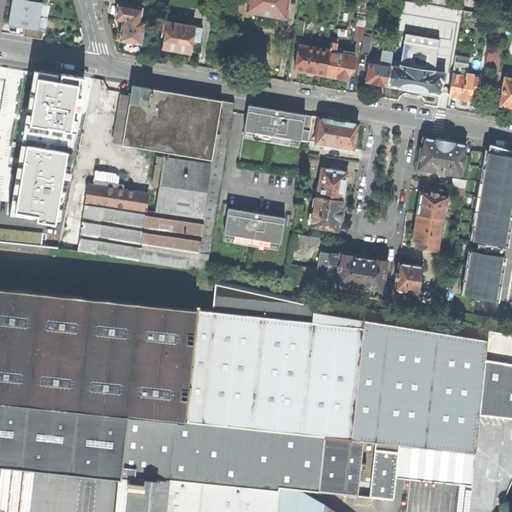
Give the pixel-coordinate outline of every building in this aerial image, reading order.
[(23,27),(36,29),(41,3),(27,1),(23,0),(11,0),(7,24),(23,27)] [(248,0),(247,10),(257,12),(275,15),(285,17),(287,0),(248,0)] [(123,19),(119,40),(130,42),(141,44),(145,21),(140,20),(142,8),(118,4),(115,18),(123,19)] [(406,34),(405,42),(438,47),(438,48),(449,50),(454,17),(407,9),(403,34),(406,34)] [(275,15),(257,12),(255,22),(264,23),(273,25),(275,15)] [(298,20),(295,33),(303,35),(304,30),(305,22),(298,20)] [(165,33),(163,47),(176,50),(189,52),(191,40),(199,41),(202,28),(163,22),(161,33),(165,33)] [(354,39),(363,40),(363,35),(365,27),(356,25),(354,39)] [(36,29),(23,27),(22,35),(40,39),(42,30),(36,29)] [(371,37),(363,35),(363,40),(361,53),(368,54),(371,37)] [(329,50),(329,51),(335,52),(337,38),(331,37),(329,50)] [(401,65),(390,63),(387,86),(408,89),(419,91),(440,95),(443,82),(444,82),(445,73),(434,71),(438,48),(438,47),(405,42),(401,65)] [(298,46),(294,70),(305,71),(307,75),(309,75),(312,75),(315,73),(325,75),(329,51),(329,50),(304,45),(304,47),(298,46)] [(378,84),(387,86),(390,63),(392,51),(383,50),(382,55),(380,65),(372,64),(369,63),(367,78),(366,78),(364,81),(366,83),(369,84),(370,82),(378,84)] [(336,77),(347,79),(349,68),(353,69),(355,56),(335,52),(329,51),(325,75),(336,77)] [(372,61),(372,64),(380,65),(382,55),(377,54),(376,61),(372,61)] [(487,55),(485,69),(498,72),(501,57),(487,55)] [(83,79),(30,70),(5,218),(58,227),(83,79)] [(452,73),(448,96),(459,98),(470,100),(472,89),(477,90),(480,78),(472,77),(467,76),(452,73)] [(511,73),(506,73),(500,105),(511,106),(511,73)] [(89,99),(102,101),(105,79),(92,77),(89,99)] [(129,96),(121,145),(211,160),(210,165),(196,253),(169,249),(167,256),(175,257),(174,267),(205,272),(234,103),(220,101),(131,84),(129,96)] [(129,96),(119,94),(111,143),(121,145),(129,96)] [(298,141),(307,143),(308,140),(312,116),(248,105),(243,132),(244,132),(298,141)] [(310,141),(314,142),(319,117),(312,116),(308,140),(310,141)] [(354,148),(358,123),(339,120),(319,117),(314,142),(354,148)] [(297,149),(298,141),(244,132),(243,139),(297,149)] [(418,159),(417,168),(435,171),(437,161),(444,162),(443,172),(461,175),(462,166),(463,166),(465,154),(464,154),(465,144),(443,140),(422,137),(420,147),(419,147),(417,159),(418,159)] [(464,294),(492,299),(498,300),(505,257),(499,255),(497,255),(497,252),(499,252),(500,252),(501,251),(503,250),(504,249),(504,247),(498,246),(499,244),(501,244),(508,245),(511,218),(511,149),(508,149),(508,150),(489,147),(488,153),(485,152),(461,294),(464,294)] [(307,155),(305,161),(318,164),(319,157),(307,155)] [(145,212),(140,245),(169,249),(196,253),(210,165),(163,158),(154,213),(145,212)] [(320,173),(316,196),(343,201),(344,190),(347,173),(322,168),(321,173),(320,173)] [(94,172),(93,180),(106,181),(107,174),(94,172)] [(453,178),(452,186),(465,188),(466,180),(453,178)] [(87,185),(77,252),(137,261),(140,245),(145,212),(148,194),(115,189),(87,185)] [(452,186),(451,193),(464,195),(465,188),(452,186)] [(438,192),(431,191),(431,193),(420,191),(418,204),(417,215),(442,219),(444,219),(448,196),(438,194),(438,192)] [(312,221),(311,226),(321,227),(321,229),(328,230),(328,229),(338,230),(339,221),(341,220),(342,215),(343,212),(341,210),(343,201),(316,196),(313,213),(312,221)] [(227,208),(222,233),(224,234),(278,243),(280,243),(284,218),(227,208)] [(442,219),(417,215),(415,227),(412,240),(417,241),(416,247),(437,251),(442,219)] [(277,250),(278,243),(224,234),(222,241),(277,250)] [(292,241),(307,243),(318,245),(319,238),(293,234),(292,241)] [(307,243),(292,241),(291,248),(306,251),(307,243)] [(174,267),(175,257),(167,256),(169,249),(140,245),(137,261),(174,267)] [(338,265),(340,255),(319,251),(318,262),(338,265)] [(340,253),(340,255),(338,265),(335,282),(347,284),(348,282),(371,286),(370,288),(382,290),(387,260),(385,260),(383,257),(379,257),(376,258),(374,258),(374,260),(363,258),(353,256),(353,255),(350,254),(349,252),(344,251),(341,253),(340,253)] [(314,283),(313,288),(323,290),(324,280),(335,282),(338,265),(318,262),(316,270),(314,283)] [(396,280),(394,290),(418,294),(422,266),(406,263),(399,262),(397,272),(395,272),(394,279),(396,280)] [(288,266),(285,278),(314,283),(316,270),(288,266)] [(314,283),(285,278),(284,284),(313,288),(314,283)] [(318,511),(283,490),(283,489),(359,497),(395,501),(398,478),(473,487),(478,454),(482,415),(511,418),(511,329),(491,325),(464,321),(464,323),(444,320),(443,323),(311,301),(217,280),(216,286),(216,293),(214,311),(197,310),(0,288),(0,464),(120,478),(131,478),(127,511),(318,511)]
